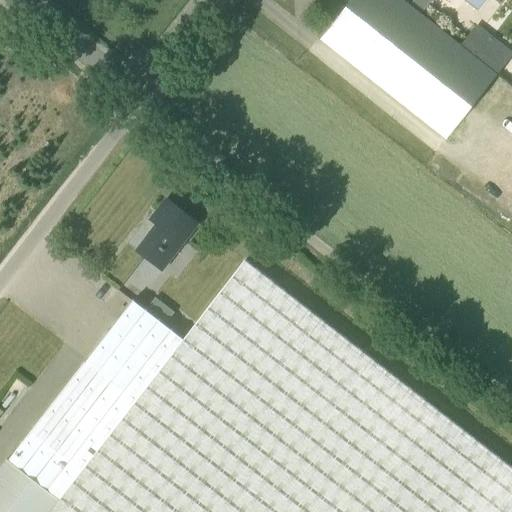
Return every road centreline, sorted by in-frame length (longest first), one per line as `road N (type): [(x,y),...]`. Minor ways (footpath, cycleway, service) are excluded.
road 1 (unclassified): [(511,397),(133,93)]
road 2 (unclassified): [(0,282),(90,165),(133,93)]
road 3 (unclassified): [(133,93),(14,0)]
road 4 (unclassified): [(133,93),(216,0)]
